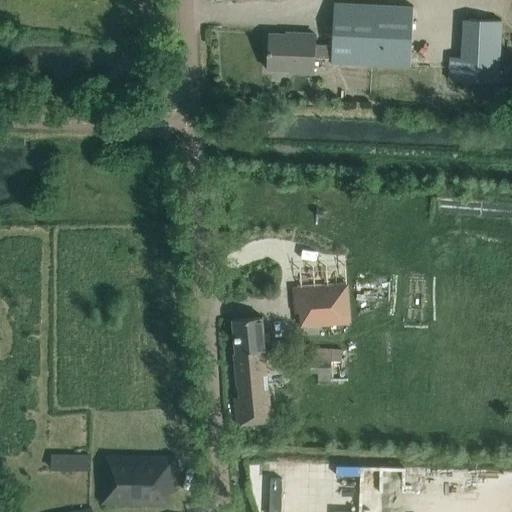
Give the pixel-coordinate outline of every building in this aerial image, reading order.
[(315,33),(297,32),(297,35),(270,34),(268,67),(290,68),(290,70),(313,71),(314,56),(331,57),(331,61),(410,65),(413,6),(333,2),(331,44),(315,43),(315,33)] [(500,82),(501,57),(450,55),(449,79),(500,82)] [(347,282),(293,287),(295,312),(301,311),(302,325),(350,321),(348,299),(347,282)] [(262,315),(233,318),(236,351),(234,351),(237,385),(239,385),(240,395),(235,395),(237,422),(266,419),(266,413),(271,412),(269,388),(265,389),(263,374),(267,374),(266,359),(270,359),(270,354),(266,355),(264,342),(269,341),(268,331),(264,331),(262,315)] [(311,347),(311,371),(319,371),(319,380),(331,380),(332,348),(311,347)] [(174,490),(174,455),(106,455),(103,502),(168,503),(168,490),(174,490)]
